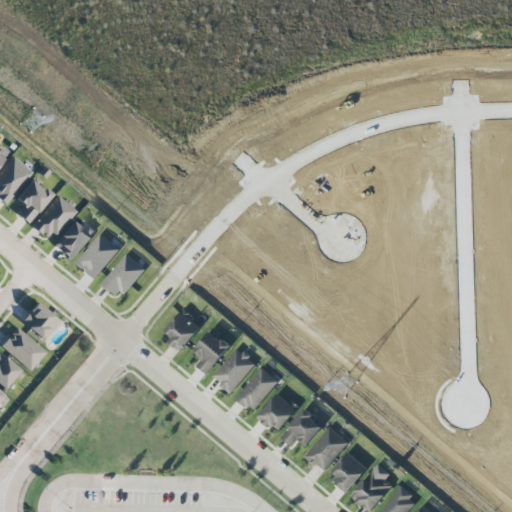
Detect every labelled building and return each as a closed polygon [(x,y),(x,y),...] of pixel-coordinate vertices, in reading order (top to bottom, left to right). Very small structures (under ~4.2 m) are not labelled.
[(0,162),(9,153),(1,146),(0,146),(0,162)] [(0,171),(0,198),(5,203),(31,172),(12,156),(0,171)] [(16,213),(27,222),(53,194),(34,177),(15,198),(23,206),(16,213)] [(33,225),(53,240),(75,209),(55,195),(33,225)] [(72,260),(95,232),(78,217),(55,245),(72,260)] [(95,279),(120,250),(101,234),(76,263),(95,279)] [(119,299),(145,269),(127,254),(101,284),(119,299)] [(20,320),(42,340),(59,322),(37,302),(20,320)] [(186,308),(163,335),(182,350),(204,323),(186,308)] [(0,344),(0,345),(28,371),(45,352),(16,326),(0,344)] [(210,330),(188,357),(206,372),(229,346),(210,330)] [(236,350),(213,377),(232,393),(254,366),(236,350)] [(2,355),(0,353),(0,385),(5,389),(20,369),(2,356),(2,355)] [(258,369),(235,396),(254,411),(276,384),(258,369)] [(280,391),(258,417),(276,433),(299,406),(280,391)] [(0,403),(2,405),(8,399),(0,392),(0,403)] [(306,410),(284,436),(302,452),(324,425),(306,410)] [(328,428),(305,455),(324,470),(346,444),(328,428)] [(350,451),(328,477),(346,493),(369,466),(350,451)] [(375,469),(352,496),(371,511),(393,485),(375,469)] [(397,490),(377,511),(409,511),(415,505),(397,490)]
